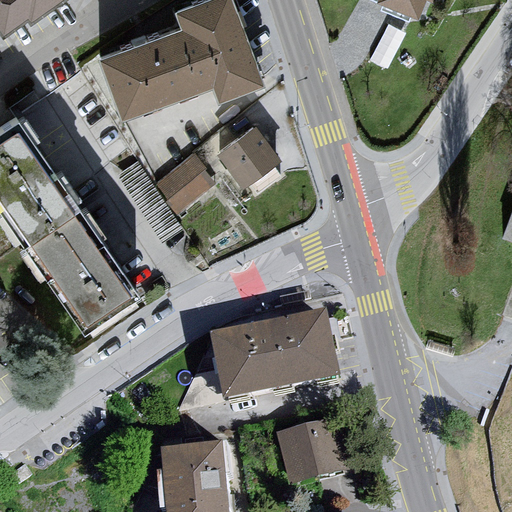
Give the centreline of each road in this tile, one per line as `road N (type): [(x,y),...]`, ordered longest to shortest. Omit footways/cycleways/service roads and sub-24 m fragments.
road 1 (residential): [(355,236),(200,306),(0,440)]
road 2 (residential): [(355,236),(428,511)]
road 3 (residential): [(349,209),(421,169),(511,35)]
road 4 (residential): [(286,0),(349,209)]
road 5 (residential): [(145,0),(0,95)]
